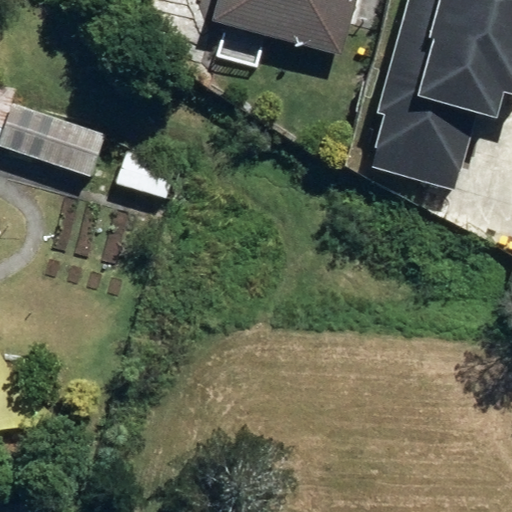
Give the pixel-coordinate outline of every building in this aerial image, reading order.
[(350,58),(365,0),(229,0),(223,23),(350,58)] [(511,0),(423,0),(393,113),(403,116),(388,168),(464,189),(487,108),(511,115),(511,0)] [(0,117),(6,120),(18,85),(0,78),(0,117)] [(113,140),(21,108),(7,149),(98,181),(113,140)] [(118,185),(168,201),(179,166),(130,150),(118,185)]
